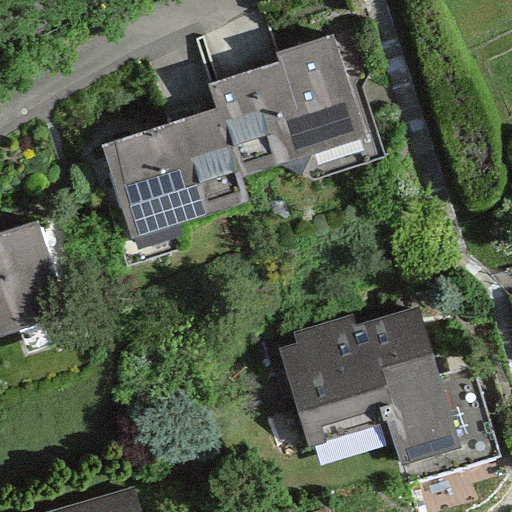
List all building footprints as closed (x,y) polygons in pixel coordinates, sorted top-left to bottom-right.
[(217,98),(241,169),(368,127),(336,33),(209,75),(217,98)] [(101,137),(133,232),(249,193),(241,169),(217,98),(101,137)] [(0,330),(69,306),(36,209),(0,221),(0,330)] [(433,305),(286,351),(318,451),(404,424),(425,491),(511,464),(511,461),(483,368),(455,377),(433,305)] [(27,511),(126,511),(120,488),(27,511)]
